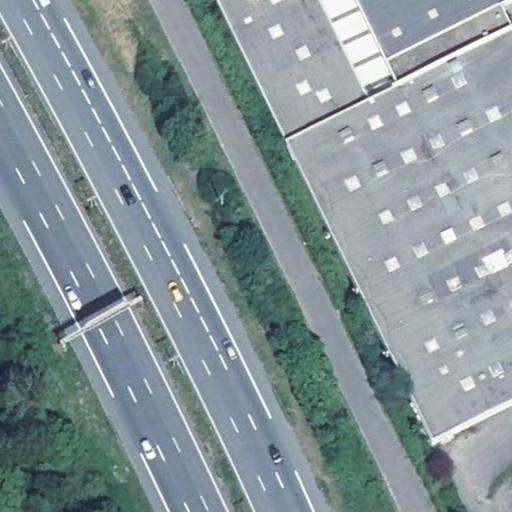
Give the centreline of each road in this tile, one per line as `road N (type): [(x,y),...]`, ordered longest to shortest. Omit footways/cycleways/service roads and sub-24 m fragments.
road 1 (motorway): [(282,511),(223,378),(21,0)]
road 2 (unclassified): [(411,511),(163,0)]
road 3 (motorway): [(0,116),(194,511)]
